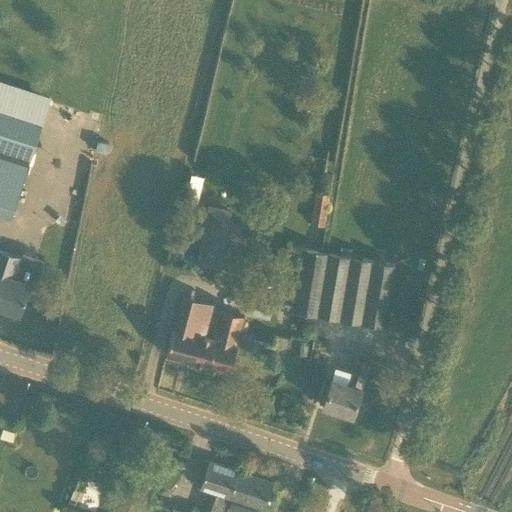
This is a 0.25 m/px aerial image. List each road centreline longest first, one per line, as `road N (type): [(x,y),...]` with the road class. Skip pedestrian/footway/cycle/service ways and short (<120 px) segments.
road 1 (unclassified): [(389,488),(504,0)]
road 2 (tertiary): [(389,488),(0,359)]
